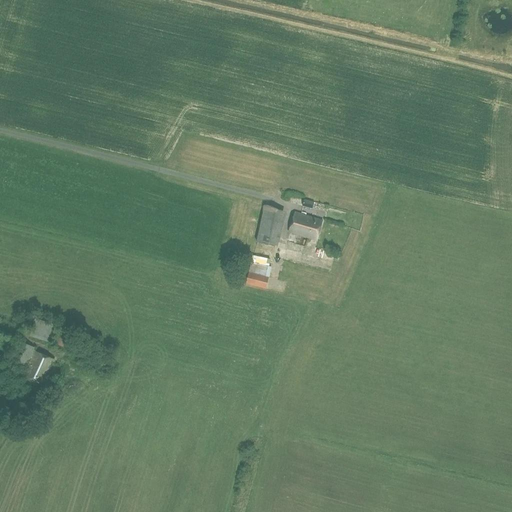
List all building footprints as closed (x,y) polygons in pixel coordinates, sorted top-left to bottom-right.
[(305,200),(303,207),(312,210),(314,202),(305,200)] [(264,207),(256,242),(277,248),(286,212),(264,207)] [(318,241),(323,221),(295,213),(289,233),(318,241)] [(246,284),(266,289),(269,277),(266,276),(268,266),(266,266),(268,259),(252,255),(246,284)] [(29,331),(47,337),(53,322),(34,316),(29,331)] [(74,343),(72,332),(62,329),(54,335),(56,346),(66,349),(74,343)] [(19,341),(11,359),(27,366),(36,348),(19,341)] [(44,385),(55,360),(35,352),(24,376),(44,385)]
